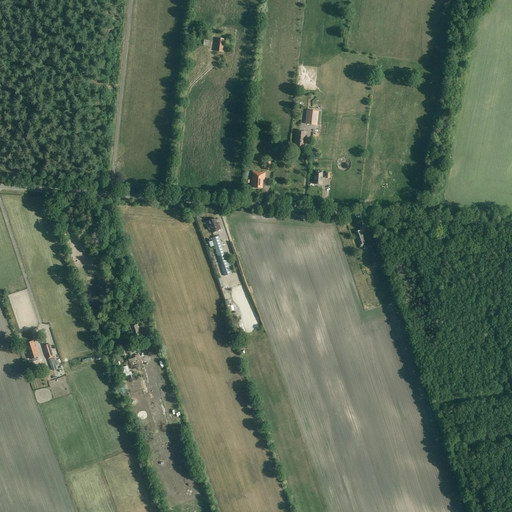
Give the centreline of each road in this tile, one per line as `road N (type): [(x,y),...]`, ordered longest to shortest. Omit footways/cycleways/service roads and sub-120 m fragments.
road 1 (unclassified): [(511,225),(111,194)]
road 2 (unclassified): [(111,194),(130,0)]
